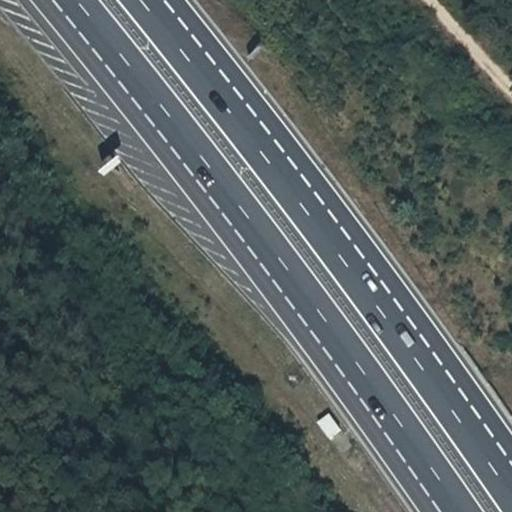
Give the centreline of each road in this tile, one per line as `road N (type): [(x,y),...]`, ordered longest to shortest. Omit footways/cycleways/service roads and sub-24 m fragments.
road 1 (motorway): [(64,0),(331,343),(449,511)]
road 2 (motorway): [(511,477),(151,0)]
